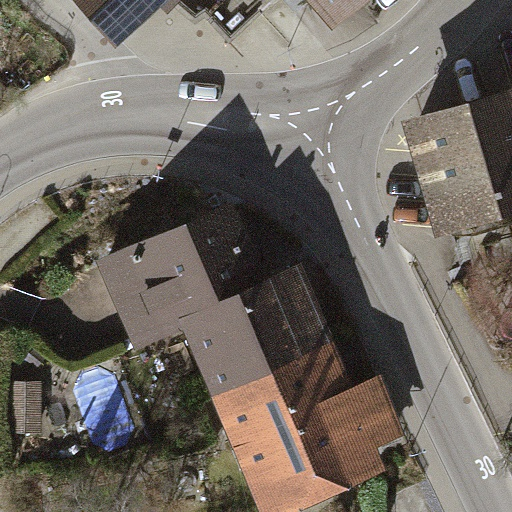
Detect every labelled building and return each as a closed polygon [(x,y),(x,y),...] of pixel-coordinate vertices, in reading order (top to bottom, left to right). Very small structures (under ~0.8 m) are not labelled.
[(88,0),(117,31),(150,0),(88,0)] [(316,0),(338,23),(362,0),(316,0)] [(511,81),(401,114),(436,233),(511,210),(511,81)] [(239,209),(103,267),(135,342),(185,320),(271,284),(239,209)] [(271,284),(185,320),(220,401),(343,350),(309,269),(271,284)] [(343,350),(220,401),(239,444),(361,393),(343,350)] [(361,393),(239,444),(267,511),(315,511),(395,479),(386,455),(413,444),(388,383),(361,393)]
